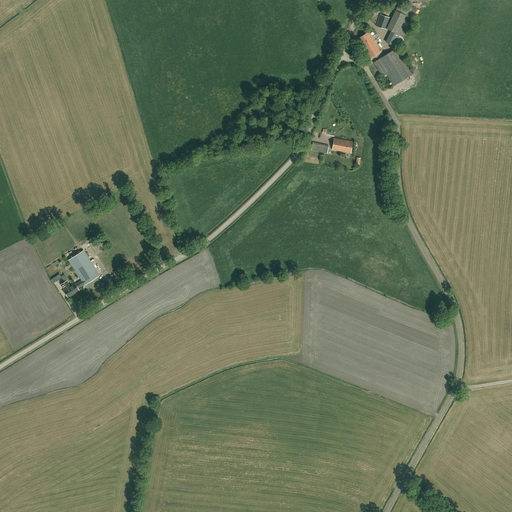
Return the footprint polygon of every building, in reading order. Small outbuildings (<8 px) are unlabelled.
[(398,6),(395,11),(386,29),(391,32),(386,42),(394,46),(395,44),(399,46),(415,14),(398,6)] [(386,30),(389,19),(380,15),(376,26),(386,30)] [(370,58),(380,52),(368,33),(358,39),(370,58)] [(396,49),(374,63),(382,77),(387,74),(394,86),(412,75),(396,49)] [(350,153),(352,142),(334,139),(332,150),(350,153)] [(313,142),(312,149),(311,150),(323,153),(325,145),(313,142)] [(80,282),(82,286),(84,284),(85,285),(100,276),(84,250),(69,260),(82,280),(80,282)] [(75,284),(70,287),(67,281),(61,284),(65,290),(64,291),(68,297),(79,290),(78,289),(82,286),(80,282),(75,284)]
